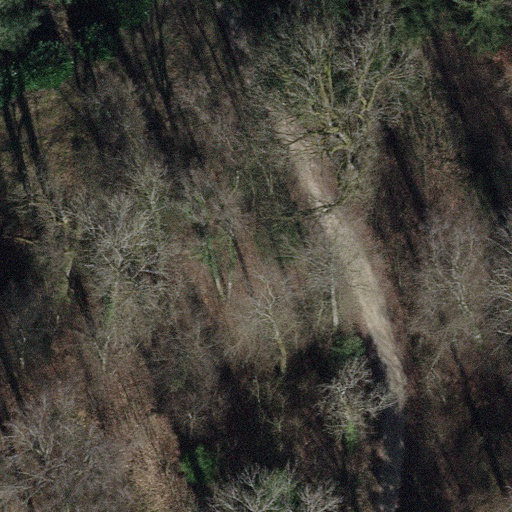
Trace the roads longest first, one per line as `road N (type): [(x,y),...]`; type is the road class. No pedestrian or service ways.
road 1 (track): [(245,0),(316,136),(372,331),(389,511)]
road 2 (track): [(173,0),(54,113),(0,129)]
